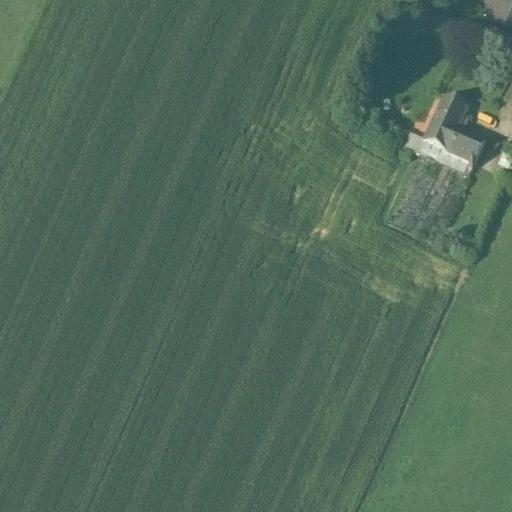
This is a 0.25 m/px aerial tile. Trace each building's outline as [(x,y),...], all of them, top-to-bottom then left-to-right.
[(479,3),(472,0),(470,6),(470,11),(492,21),(497,18),(499,13),(479,3)] [(511,0),(480,0),(479,3),(499,13),(501,14),(508,17),(511,18),(511,0)] [(508,17),(501,14),(499,13),(497,18),(505,22),(508,17)] [(469,112),(446,101),(425,147),(475,169),(486,146),(459,134),(469,112)] [(475,169),(425,147),(421,157),(471,180),(475,169)] [(471,180),(421,157),(389,226),(439,249),(471,180)]
